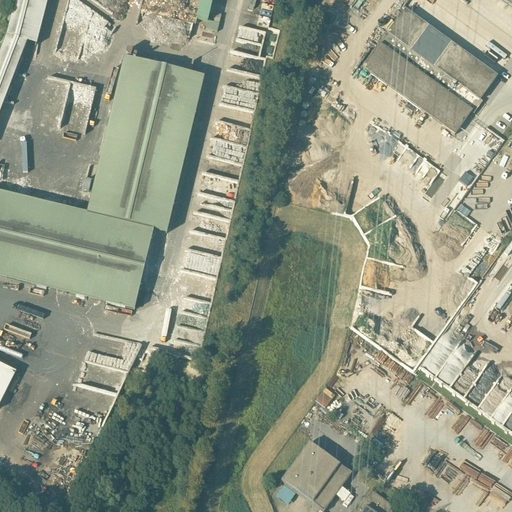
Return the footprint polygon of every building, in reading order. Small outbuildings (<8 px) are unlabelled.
[(14,0),(5,39),(0,52),(0,109),(25,44),(36,44),(47,0),(14,0)] [(212,0),(199,0),(196,16),(208,19),(212,0)] [(511,0),(493,0),(511,13),(511,0)] [(500,80),(407,13),(389,38),(483,105),(500,80)] [(476,113),(383,46),(363,73),(458,140),(476,113)] [(86,214),(0,193),(0,278),(135,312),(152,231),(168,233),(203,78),(123,59),(86,214)] [(89,134),(100,89),(50,77),(45,95),(51,96),(46,117),(54,119),(51,131),(63,134),(64,131),(75,133),(75,131),(89,134)] [(486,163),(496,150),(485,141),(474,154),(486,163)] [(511,333),(510,333),(503,343),(511,349),(511,356),(511,333)] [(131,350),(122,369),(131,373),(145,346),(137,342),(133,351),(131,350)] [(0,402),(15,372),(0,364),(0,402)] [(328,390),(321,402),(329,407),(337,395),(328,390)] [(351,474),(308,443),(280,482),(321,511),(323,511),(335,496),(341,488),(351,474)] [(341,488),(335,496),(344,502),(349,494),(341,488)] [(399,511),(370,491),(357,509),(360,511),(399,511)]
